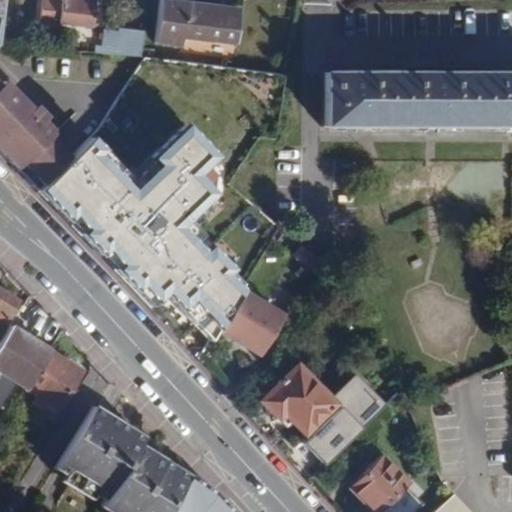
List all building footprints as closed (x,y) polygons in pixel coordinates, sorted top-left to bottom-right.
[(91,28),(92,19),(93,0),(41,0),(39,23),(91,28)] [(234,45),(237,9),(160,0),(155,44),(180,47),(181,39),(234,45)] [(140,57),(143,32),(117,30),(116,32),(102,30),(101,46),(94,46),(93,54),(140,57)] [(511,74),(323,74),(322,127),(351,126),(432,126),(508,127),(511,126),(511,74)] [(4,82),(0,85),(0,151),(16,169),(36,190),(69,158),(49,137),(54,134),(42,121),(45,118),(33,106),(30,109),(4,82)] [(123,180),(87,140),(69,158),(36,190),(152,312),(162,301),(198,336),(207,344),(215,331),(239,290),(216,270),(221,263),(199,239),(191,246),(170,222),(204,191),(192,176),(212,157),(177,120),(139,153),(144,160),(123,180)] [(239,290),(215,331),(258,357),(282,316),(239,290)] [(0,325),(14,301),(0,292),(0,325)] [(16,332),(9,327),(0,341),(0,401),(11,384),(24,392),(48,352),(16,332)] [(48,352),(24,392),(34,397),(29,404),(41,412),(46,405),(56,411),(81,372),(48,352)] [(284,415),(293,425),(312,443),(346,409),(312,375),(309,377),(296,364),(259,402),(278,421),(284,415)] [(93,407),(53,470),(63,476),(93,494),(101,500),(98,507),(105,511),(167,511),(188,476),(162,462),(137,446),(141,438),(112,419),(101,412),(93,407)] [(403,487),(407,483),(378,455),(345,488),(370,511),(412,511),(420,504),(403,487)] [(89,500),(93,494),(63,476),(59,482),(89,500)] [(210,494),(188,476),(167,511),(226,511),(224,509),(210,494)] [(466,511),(451,495),(433,511),(466,511)]
